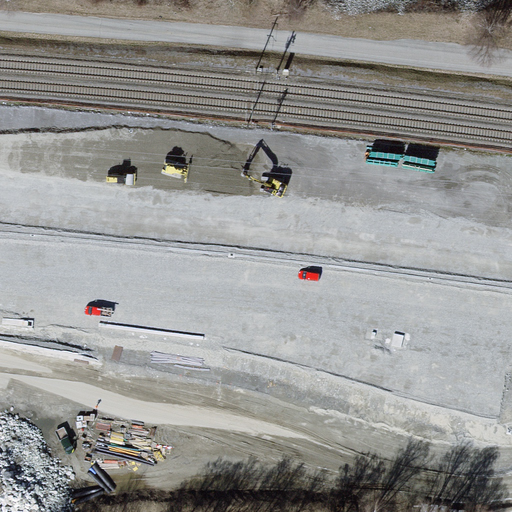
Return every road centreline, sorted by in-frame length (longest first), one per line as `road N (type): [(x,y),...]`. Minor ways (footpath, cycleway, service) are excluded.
road 1 (motorway): [(511,252),(0,197)]
road 2 (motorway): [(0,271),(511,319)]
